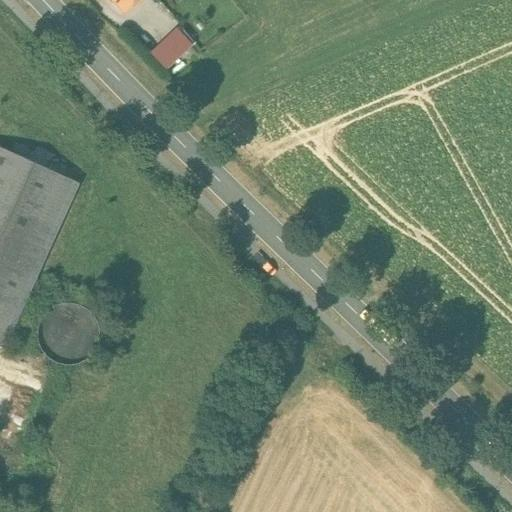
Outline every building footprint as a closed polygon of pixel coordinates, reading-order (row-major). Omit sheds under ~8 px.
[(110,0),(123,13),(136,0),(110,0)] [(148,0),(143,6),(152,16),(168,0),(148,0)] [(178,24),(150,51),(167,68),(195,42),(178,24)] [(78,183),(0,147),(0,347),(3,348),(78,183)] [(96,346),(98,334),(96,322),(89,312),(79,306),(67,304),(56,306),(46,313),(39,323),(37,335),(39,346),(46,356),(56,363),(68,365),(80,363),(90,356),(96,346)]
